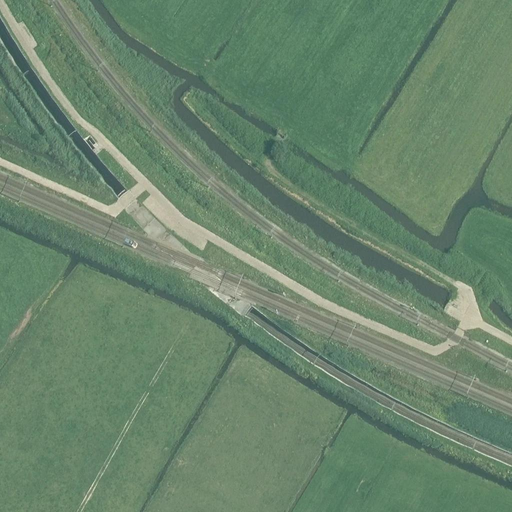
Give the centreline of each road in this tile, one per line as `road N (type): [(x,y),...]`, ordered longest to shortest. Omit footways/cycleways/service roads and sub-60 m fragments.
road 1 (track): [(444,277),(273,171),(281,134)]
road 2 (track): [(189,321),(78,511)]
